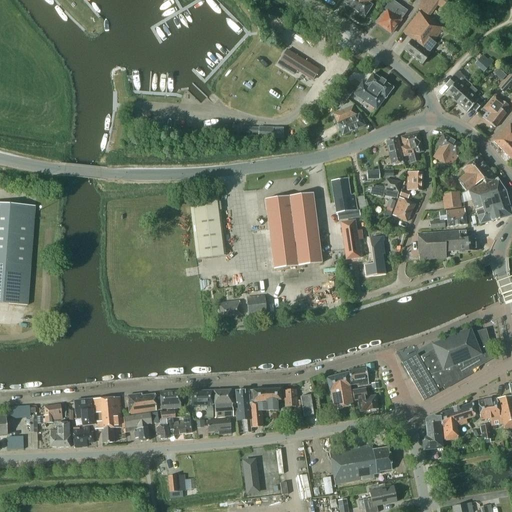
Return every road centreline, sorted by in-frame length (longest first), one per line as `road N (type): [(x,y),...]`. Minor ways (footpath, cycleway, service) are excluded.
road 1 (residential): [(409,415),(387,352),(295,378),(0,401)]
road 2 (secondary): [(423,118),(309,157),(198,172),(98,173),(0,159)]
road 3 (tertiary): [(0,459),(258,441),(409,415)]
road 4 (tertiary): [(432,119),(416,84),(296,0)]
road 5 (residential): [(402,284),(428,189),(423,118)]
